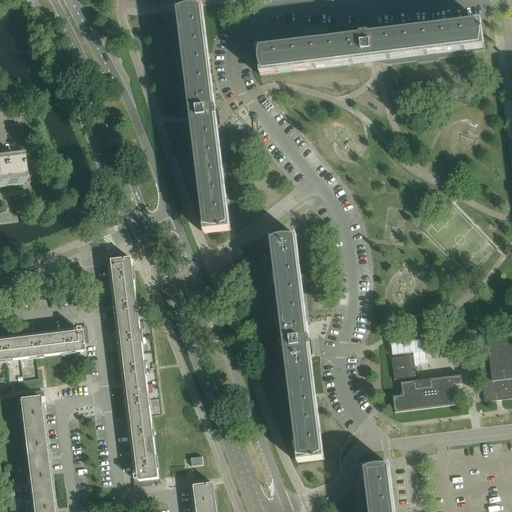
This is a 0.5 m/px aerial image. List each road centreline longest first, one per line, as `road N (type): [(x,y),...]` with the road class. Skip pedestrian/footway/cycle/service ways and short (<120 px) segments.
road 1 (residential): [(470,0),(268,8),(245,24),(232,49),(246,99),(317,185),(345,237),(351,284),(339,378),(370,437)]
road 2 (tertiary): [(286,511),(173,216)]
road 3 (tertiary): [(148,225),(257,511)]
road 4 (tertiary): [(52,0),(148,225)]
road 5 (tertiary): [(173,216),(128,104),(73,0)]
road 6 (residential): [(175,511),(173,495),(120,501),(107,399)]
road 7 (residential): [(107,399),(90,250)]
